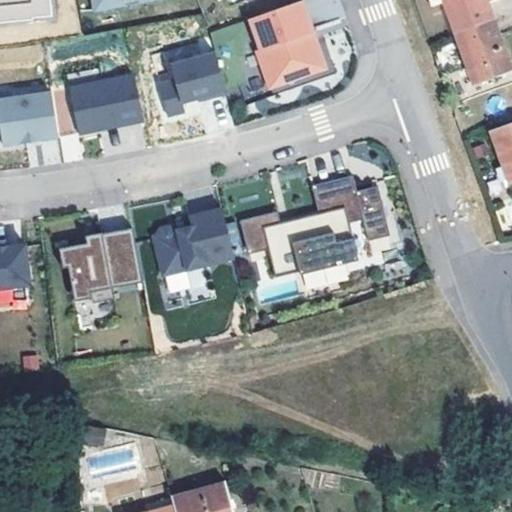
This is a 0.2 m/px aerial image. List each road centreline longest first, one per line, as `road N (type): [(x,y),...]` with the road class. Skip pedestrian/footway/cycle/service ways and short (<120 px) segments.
road 1 (residential): [(0,193),(163,167),(404,94)]
road 2 (residential): [(404,94),(451,220)]
